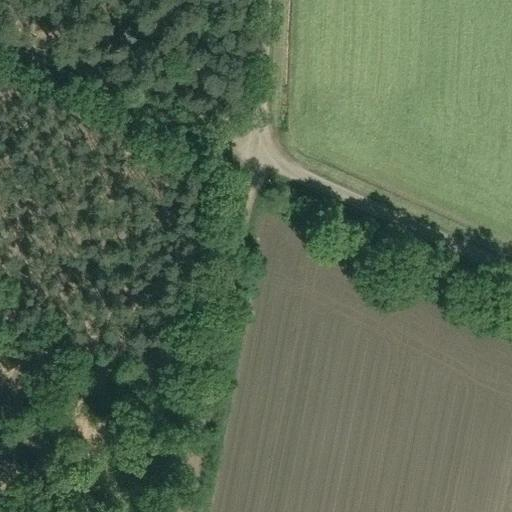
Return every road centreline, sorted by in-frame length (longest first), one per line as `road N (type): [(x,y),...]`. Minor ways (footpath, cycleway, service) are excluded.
road 1 (track): [(180,511),(252,153),(0,36)]
road 2 (unclassified): [(511,270),(252,153),(262,0)]
